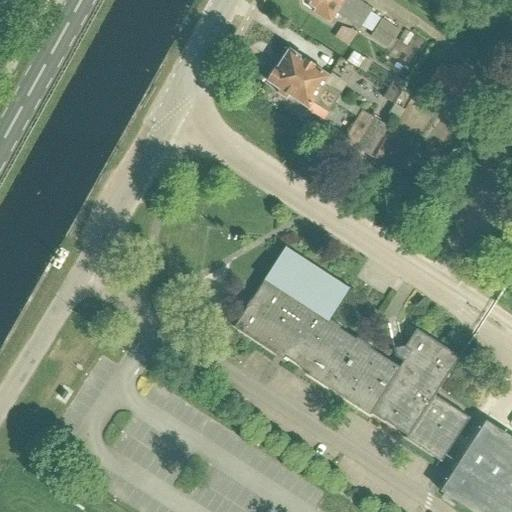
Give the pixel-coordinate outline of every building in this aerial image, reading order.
[(305,0),(310,3),(308,5),(314,10),(313,12),(331,24),(337,14),(360,29),(372,10),(357,0),(305,0)] [(373,32),(382,19),(371,12),(363,25),(373,32)] [(390,48),(401,31),(384,19),(372,37),(390,48)] [(349,46),(358,32),(342,26),(335,38),(349,46)] [(300,43),(315,51),(323,37),(308,29),(300,43)] [(345,139),(357,147),(368,155),(387,126),(341,95),(349,83),(333,73),(331,77),(288,48),(275,67),(274,67),(264,82),(307,111),(309,108),(325,119),(336,103),(358,118),(344,138),(322,123),(315,134),(339,150),(345,139)] [(347,63),(355,68),(388,87),(383,96),(384,97),(395,104),(407,84),(354,52),(347,63)] [(502,93),(508,81),(504,79),(510,69),(498,61),(485,84),(502,93)] [(449,70),(440,64),(428,82),(469,108),(484,85),(476,79),(477,78),(458,65),(456,69),(452,66),(449,70)] [(398,121),(404,110),(395,104),(389,115),(398,121)] [(449,174),(463,152),(456,147),(442,169),(449,174)] [(355,340),(338,329),(340,327),(329,320),(350,288),(286,247),(235,327),(284,358),(285,357),(297,365),(296,366),(308,373),(307,375),(369,414),(370,412),(407,436),(405,438),(442,461),(469,418),(433,395),(457,357),(415,330),(405,347),(397,347),(397,355),(404,359),(398,367),(368,348),(369,347),(356,338),(355,340)] [(511,511),(511,433),(489,418),(442,492),(473,511),(511,511)]
